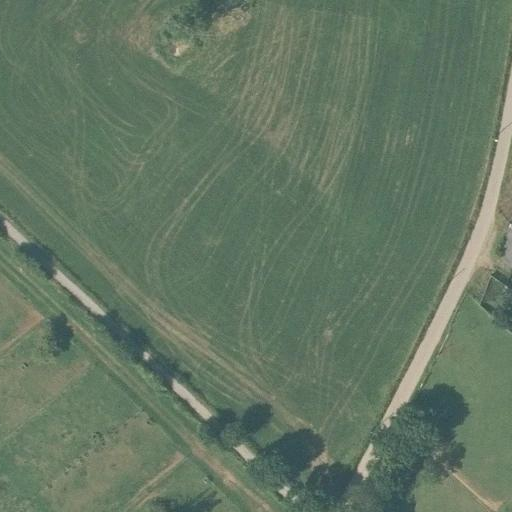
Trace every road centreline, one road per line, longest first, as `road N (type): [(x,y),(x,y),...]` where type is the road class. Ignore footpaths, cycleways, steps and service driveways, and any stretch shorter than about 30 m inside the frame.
road 1 (unclassified): [(339,511),(460,278),(511,101)]
road 2 (track): [(0,220),(304,511)]
road 3 (unknown): [(263,511),(0,257)]
